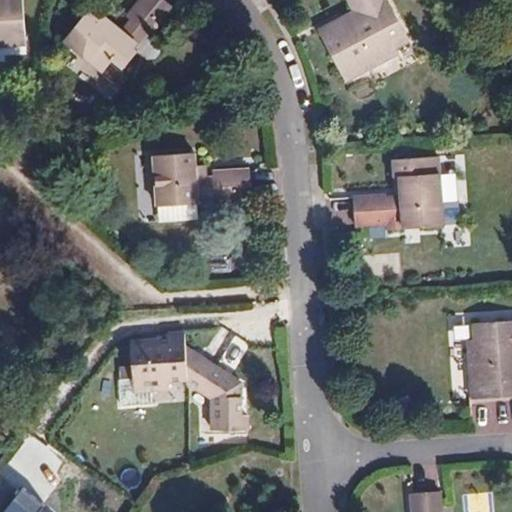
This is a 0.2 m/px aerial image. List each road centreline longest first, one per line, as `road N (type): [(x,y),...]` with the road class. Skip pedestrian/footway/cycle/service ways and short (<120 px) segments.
road 1 (residential): [(235,0),(284,100),(312,457)]
road 2 (residential): [(312,457),(511,446)]
